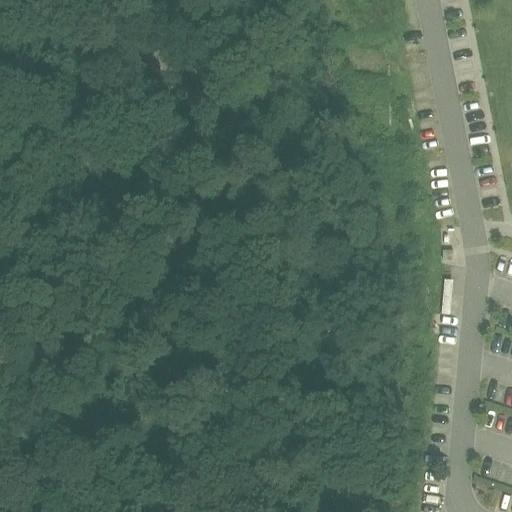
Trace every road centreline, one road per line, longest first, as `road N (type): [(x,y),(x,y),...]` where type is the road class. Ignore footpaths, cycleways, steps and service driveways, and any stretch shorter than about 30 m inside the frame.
road 1 (residential): [(425,0),(474,283)]
road 2 (residential): [(455,511),(448,509),(474,283)]
